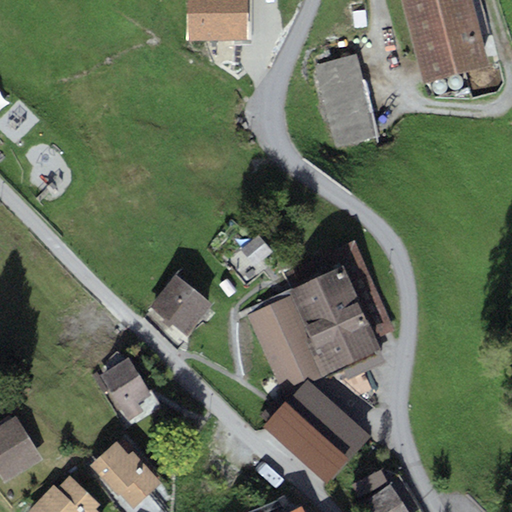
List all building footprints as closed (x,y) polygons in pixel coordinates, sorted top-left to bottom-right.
[(247,0),(186,0),(187,39),(247,39),(247,0)] [(400,0),(423,83),(490,65),(472,0),(400,0)] [(354,54),(313,65),(336,148),(377,137),(354,54)] [(257,235),(240,250),(254,266),(272,251),(257,235)] [(289,295),(247,315),(284,394),(296,389),(310,382),(380,349),(375,339),(395,329),(353,240),(335,249),(342,265),(287,291),(289,295)] [(212,304),(175,274),(149,306),(186,336),(212,304)] [(98,370),(90,375),(116,413),(121,409),(129,420),(143,411),(138,403),(151,394),(127,357),(101,374),(98,370)] [(310,382),(296,389),(263,427),(326,483),(369,435),(310,382)] [(16,416),(0,425),(0,474),(5,482),(42,459),(16,416)] [(116,442),(89,466),(117,496),(119,494),(132,509),(161,483),(133,451),(128,455),(116,442)] [(407,511),(379,470),(352,488),(368,511),(407,511)] [(57,489),(52,485),(29,510),(31,511),(98,511),(95,509),(100,503),(69,476),(57,489)]
